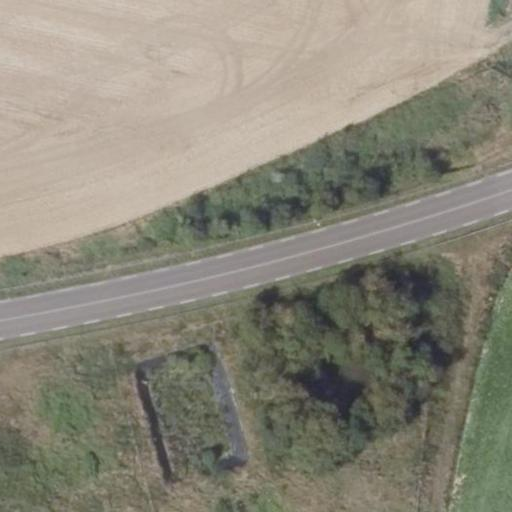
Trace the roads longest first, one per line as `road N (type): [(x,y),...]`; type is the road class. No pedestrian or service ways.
road 1 (primary): [(511,194),(171,288),(0,320)]
road 2 (track): [(435,511),(473,293)]
